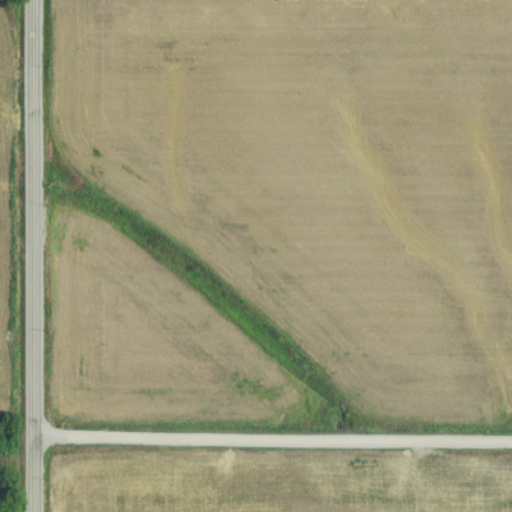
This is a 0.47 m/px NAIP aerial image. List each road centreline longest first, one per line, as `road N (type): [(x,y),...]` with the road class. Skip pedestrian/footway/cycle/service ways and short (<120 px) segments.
road 1 (secondary): [(35,511),(33,0)]
road 2 (residential): [(35,438),(511,442)]
